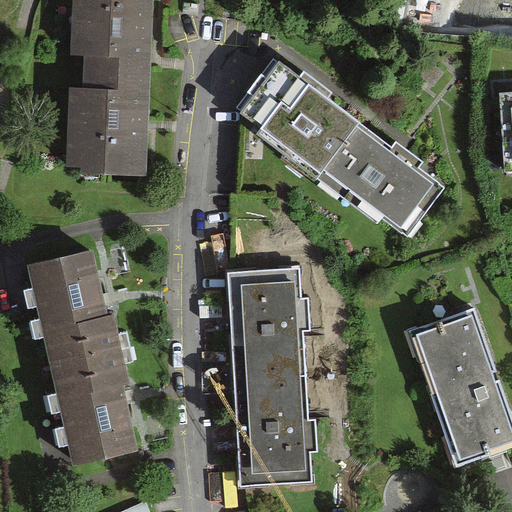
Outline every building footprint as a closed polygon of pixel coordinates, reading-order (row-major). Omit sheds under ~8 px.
[(168,21),(168,0),(82,0),(73,172),(159,177),(162,122),(168,21)] [(274,55),(235,108),(405,230),(444,177),(402,146),(324,90),(274,55)] [(511,84),(494,86),(500,172),(511,171),(511,84)] [(98,244),(32,260),(81,461),(148,445),(135,391),(111,296),(98,244)] [(313,272),(230,277),(232,323),(238,426),(241,485),(325,480),(313,272)] [(511,422),(474,310),(410,332),(456,468),(511,448),(511,422)]
